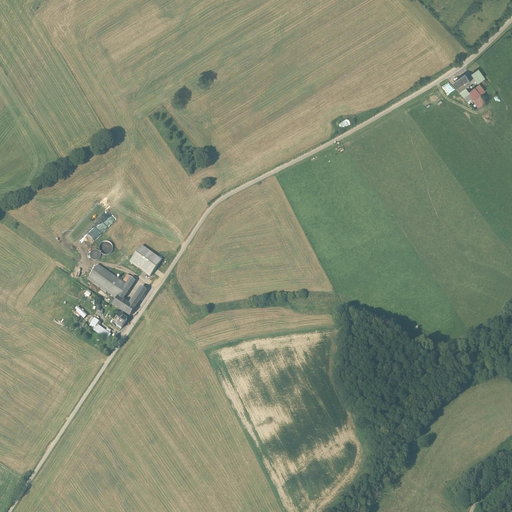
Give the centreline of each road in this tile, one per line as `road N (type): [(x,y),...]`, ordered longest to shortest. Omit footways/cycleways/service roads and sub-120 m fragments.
road 1 (unclassified): [(511,19),(438,82),(214,205),(110,358)]
road 2 (track): [(9,511),(110,358)]
